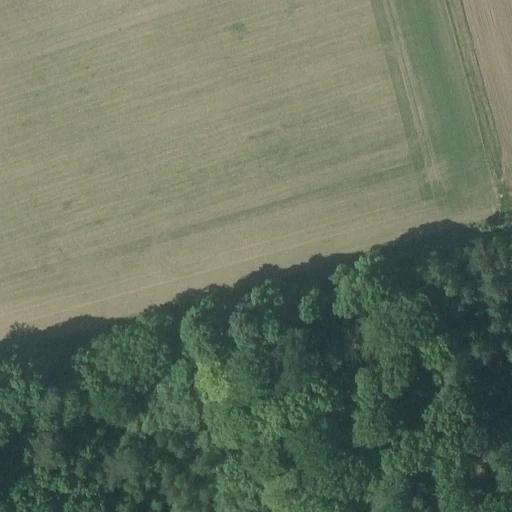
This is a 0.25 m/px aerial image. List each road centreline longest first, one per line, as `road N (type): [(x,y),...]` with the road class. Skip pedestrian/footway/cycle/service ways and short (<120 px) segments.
road 1 (track): [(0,368),(511,223)]
road 2 (track): [(452,0),(510,223)]
